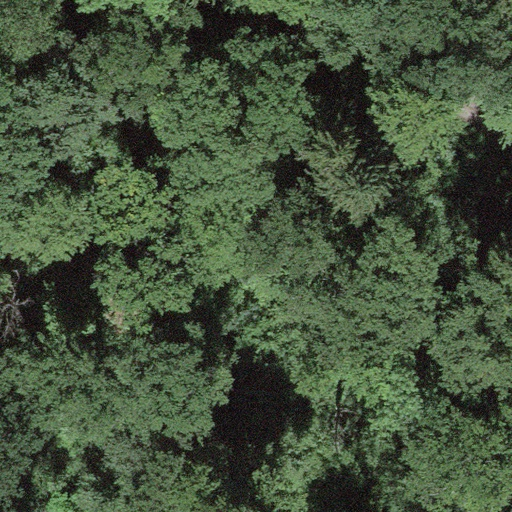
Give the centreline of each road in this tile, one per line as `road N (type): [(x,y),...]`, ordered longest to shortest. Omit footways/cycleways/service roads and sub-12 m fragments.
road 1 (track): [(511,193),(0,86)]
road 2 (track): [(268,0),(511,118)]
